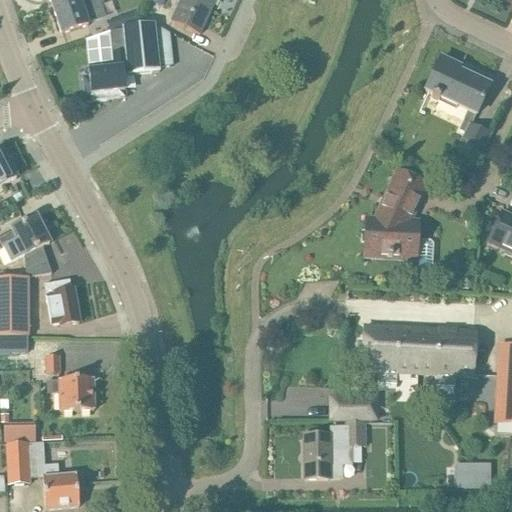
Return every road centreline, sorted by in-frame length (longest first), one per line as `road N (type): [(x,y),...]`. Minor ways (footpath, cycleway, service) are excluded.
road 1 (residential): [(156,488),(147,357),(125,275),(30,103)]
road 2 (residential): [(156,488),(230,482),(251,461),(252,355),(262,332),(298,309),(372,311)]
